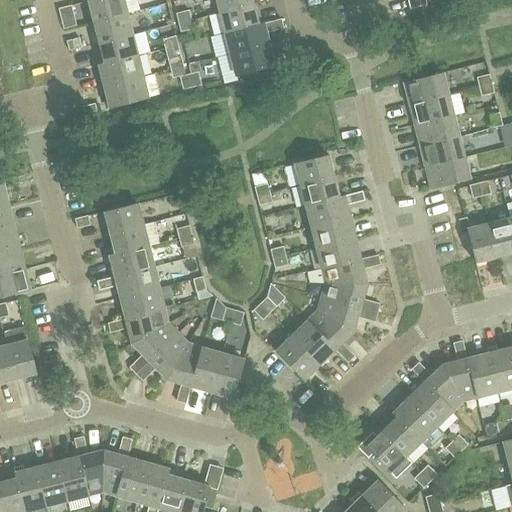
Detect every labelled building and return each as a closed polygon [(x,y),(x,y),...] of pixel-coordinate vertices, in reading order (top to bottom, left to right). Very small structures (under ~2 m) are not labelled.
[(126,14),(122,0),(92,0),(89,1),(94,22),(126,14)] [(217,0),(220,12),(253,4),(251,0),(217,0)] [(448,0),(407,0),(410,9),(429,4),(429,5),(448,0)] [(226,32),(263,24),(263,23),(258,24),(253,4),(220,12),(226,32)] [(72,6),(59,9),(61,18),(74,15),(72,6)] [(176,13),(178,23),(191,20),(189,10),(176,13)] [(94,22),(99,43),(131,35),(126,14),(94,22)] [(284,29),(282,19),(269,22),(271,32),(284,29)] [(191,20),(178,23),(181,32),(193,29),(191,20)] [(226,32),(231,54),(268,45),(263,24),(226,32)] [(137,55),(131,35),(99,43),(104,63),(137,55)] [(176,36),(163,39),(165,49),(178,45),(176,36)] [(80,38),(67,41),(69,50),(82,47),(80,38)] [(167,57),(180,54),(178,45),(165,49),(167,57)] [(274,66),(268,45),(231,54),(237,76),(274,66)] [(105,86),(142,77),(137,55),(104,63),(100,64),(105,86)] [(192,87),(202,84),(198,71),(189,73),(192,87)] [(192,87),(189,73),(185,74),(180,76),(183,89),(192,87)] [(405,82),(410,104),(447,95),(442,73),(405,82)] [(476,77),(479,87),(492,84),(489,74),(476,77)] [(148,99),(142,77),(105,86),(111,108),(148,99)] [(494,93),(492,84),(479,87),(481,96),(494,93)] [(453,116),(447,95),(410,104),(416,125),(453,116)] [(83,106),(85,114),(97,111),(95,103),(83,106)] [(499,112),(489,114),(493,128),(503,125),(499,112)] [(458,137),(453,116),(416,125),(421,146),(458,137)] [(463,158),(458,137),(421,146),(426,168),(463,158)] [(296,163),(301,185),(334,177),(328,155),(296,163)] [(463,158),(426,168),(432,189),(469,180),(463,158)] [(301,185),(306,205),(339,197),(334,177),(301,185)] [(488,181),(479,183),(482,196),(491,193),(488,181)] [(254,186),(257,196),(270,193),(267,183),(254,186)] [(482,196),(479,183),(469,186),(473,198),(482,196)] [(339,197),(306,205),(312,226),(349,217),(346,206),(365,201),(363,191),(344,196),(343,196),(339,197)] [(272,201),(270,193),(257,196),(259,205),(272,201)] [(184,204),(181,194),(169,197),(171,207),(184,204)] [(142,226),(137,203),(105,211),(110,233),(142,226)] [(0,207),(0,230),(13,227),(8,205),(0,207)] [(75,219),(77,228),(90,225),(88,216),(75,219)] [(312,226),(317,247),(354,238),(349,217),(312,226)] [(489,225),(470,230),(467,217),(458,219),(462,233),(468,232),(475,263),(497,257),(489,225)] [(511,230),(509,220),(489,225),(497,257),(511,253),(511,230)] [(177,228),(179,238),(192,235),(190,225),(177,228)] [(148,246),(142,226),(110,233),(115,253),(148,246)] [(0,230),(0,252),(19,248),(13,227),(0,230)] [(194,243),(192,235),(179,238),(181,246),(194,243)] [(359,259),(354,238),(317,247),(322,268),(359,259)] [(110,255),(116,276),(153,267),(148,246),(115,253),(110,255)] [(271,249),(273,259),(286,256),(284,246),(271,249)] [(19,248),(0,252),(0,275),(24,270),(19,248)] [(365,258),(368,268),(380,264),(378,255),(365,258)] [(288,264),(286,256),(273,259),(275,267),(288,264)] [(322,268),(326,283),(366,284),(359,259),(322,268)] [(158,288),(153,267),(116,276),(97,281),(99,290),(118,286),(121,297),(158,288)] [(0,275),(0,298),(29,291),(24,270),(0,275)] [(196,291),(206,288),(203,277),(193,279),(196,291)] [(267,297),(260,303),(269,313),(285,298),(271,283),(267,297)] [(359,308),(366,284),(326,283),(322,297),(359,308)] [(126,318),(164,309),(158,288),(121,297),(126,318)] [(322,297),(318,311),(352,332),(359,308),(322,297)] [(367,300),(365,309),(377,313),(380,304),(367,300)] [(260,303),(254,310),(263,319),(269,313),(260,303)] [(6,304),(0,305),(0,317),(9,315),(6,304)] [(221,320),(231,322),(235,309),(226,307),(221,320)] [(167,324),(164,309),(126,318),(108,323),(110,332),(129,328),(133,343),(167,324)] [(244,312),(235,309),(231,322),(240,325),(244,312)] [(375,322),(377,313),(365,309),(362,318),(375,322)] [(352,332),(318,311),(307,322),(334,349),(352,332)] [(307,322),(291,337),(319,364),(334,349),(307,322)] [(177,334),(167,324),(133,343),(150,361),(177,334)] [(150,361),(167,379),(187,344),(177,334),(150,361)] [(319,364),(291,337),(276,352),(303,380),(319,364)] [(29,341),(7,346),(15,379),(37,373),(29,341)] [(453,343),(456,356),(466,354),(462,341),(453,343)] [(202,349),(187,344),(167,379),(191,385),(202,349)] [(0,382),(15,379),(7,346),(0,348),(0,382)] [(487,348),(488,354),(497,391),(511,387),(511,359),(509,349),(497,352),(496,346),(487,348)] [(346,347),(339,353),(348,363),(355,356),(346,347)] [(191,385),(212,391),(222,354),(202,349),(191,385)] [(244,361),(222,354),(212,391),(234,397),(244,361)] [(477,396),(497,391),(488,354),(468,359),(477,396)] [(139,358),(129,367),(136,374),(145,365),(139,358)] [(468,359),(443,366),(462,400),(477,396),(468,359)] [(412,369),(421,379),(428,372),(418,362),(412,369)] [(145,365),(136,374),(143,381),(152,372),(145,365)] [(451,411),(462,400),(443,366),(425,383),(451,411)] [(425,383),(410,398),(436,426),(451,411),(425,383)] [(180,390),(176,402),(186,405),(189,392),(180,390)] [(420,441),(436,426),(410,398),(394,413),(420,441)] [(397,417),(382,432),(405,456),(420,441),(394,413),(393,414),(397,417)] [(505,420),(496,423),(499,435),(509,433),(505,420)] [(411,463),(405,456),(382,432),(377,436),(375,438),(371,434),(357,447),(368,458),(372,454),(389,471),(396,478),(411,463)] [(459,434),(451,441),(461,451),(468,444),(466,442),(459,434)] [(74,439),(77,452),(86,450),(83,437),(74,439)] [(123,437),(119,450),(129,452),(132,440),(123,437)] [(461,451),(451,441),(445,448),(452,455),(454,457),(461,451)] [(103,451),(78,458),(87,495),(102,491),(103,451)] [(102,491),(116,495),(127,458),(103,451),(102,491)] [(78,458),(57,463),(66,500),(87,495),(78,458)] [(148,464),(127,458),(116,495),(136,500),(148,464)] [(57,463),(37,468),(45,505),(66,500),(57,463)] [(168,470),(148,464),(136,500),(149,504),(146,511),(156,511),(158,507),(168,470)] [(15,474),(16,478),(24,511),(45,505),(37,468),(24,471),(23,465),(14,468),(15,474)] [(428,465),(421,472),(430,481),(437,474),(434,472),(428,465)] [(179,511),(188,480),(168,475),(169,470),(168,470),(158,507),(156,511),(179,511)] [(421,472),(414,479),(421,485),(423,488),(430,481),(421,472)] [(16,478),(0,482),(0,501),(2,511),(18,511),(24,511),(16,478)] [(202,511),(210,487),(188,480),(179,511),(202,511)] [(379,481),(363,497),(377,511),(401,511),(405,508),(379,481)] [(356,503),(347,511),(377,511),(363,497),(358,492),(351,499),(356,503)] [(425,497),(428,506),(441,503),(438,493),(425,497)] [(428,506),(429,511),(443,511),(441,503),(428,506)]
